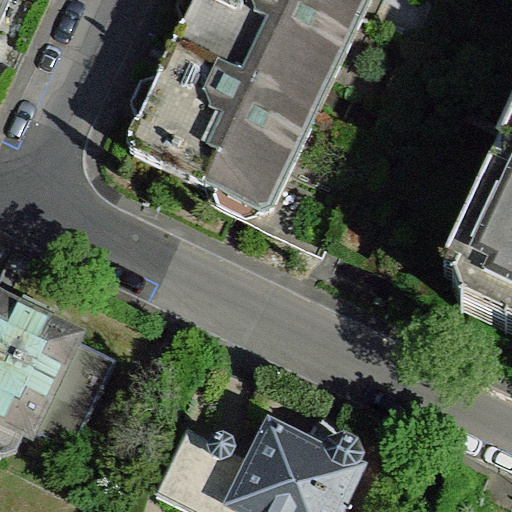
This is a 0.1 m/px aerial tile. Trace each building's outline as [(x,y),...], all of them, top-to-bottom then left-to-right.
[(0,0),(0,19),(9,0),(7,0),(0,0)] [(363,21),(316,0),(213,0),(214,1),(205,5),(191,34),(184,34),(175,51),(318,119),(363,21)] [(316,0),(363,21),(373,0),(316,0)] [(318,119),(175,51),(161,80),(169,98),(160,100),(146,132),(138,131),(130,147),(137,163),(262,219),(274,213),(318,119)] [(511,189),(465,288),(471,314),(511,333),(511,189)] [(0,302),(0,419),(74,455),(118,366),(76,348),(80,340),(0,302)] [(327,459),(271,432),(254,469),(233,511),(346,511),(363,477),(355,473),(327,459)] [(146,443),(129,435),(116,461),(133,469),(146,443)] [(233,511),(254,469),(191,438),(160,501),(183,511),(233,511)] [(330,451),(327,459),(355,473),(360,461),(355,450),(345,445),(330,451)]
